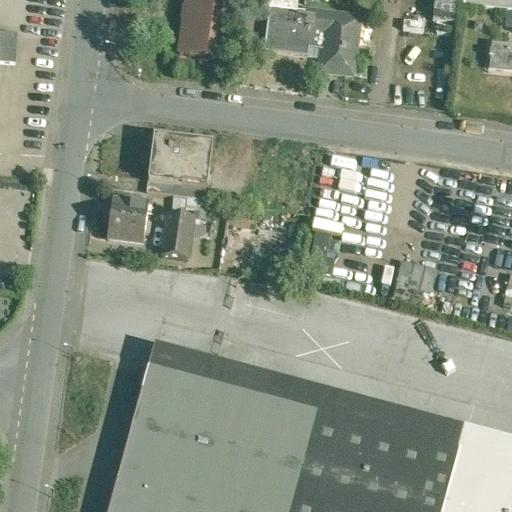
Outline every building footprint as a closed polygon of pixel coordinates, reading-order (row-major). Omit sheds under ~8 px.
[(187,0),(180,53),(179,55),(180,55),(180,56),(204,59),(204,60),(205,60),(216,61),(216,60),(217,59),(216,59),(223,9),(224,8),(223,8),(223,7),(212,5),(212,0),(187,0)] [(261,0),(260,10),(291,12),(291,0),(261,0)] [(460,0),(435,0),(433,23),(457,26),(460,0)] [(511,0),(464,0),(464,8),(511,13),(511,0)] [(306,15),(270,11),(265,54),(308,59),(309,52),(323,54),(325,36),(304,33),(306,15)] [(359,22),(306,15),(304,33),(325,36),(323,54),(320,74),(352,79),(359,22)] [(17,36),(0,35),(0,64),(15,66),(17,36)] [(511,48),(493,46),(492,54),(491,54),(490,59),(491,59),(490,69),(511,71),(511,48)] [(212,147),(155,140),(149,183),(207,191),(212,147)] [(148,206),(124,202),(123,209),(112,207),(107,240),(143,246),(148,206)] [(193,220),(167,217),(161,259),(187,262),(193,220)] [(418,295),(430,297),(435,272),(397,265),(390,303),(416,307),(418,295)] [(511,280),(505,280),(501,310),(511,311),(511,280)] [(511,511),(511,468),(146,371),(109,511),(511,511)]
